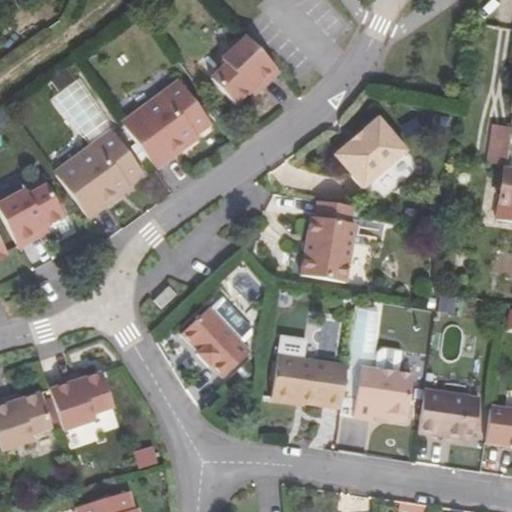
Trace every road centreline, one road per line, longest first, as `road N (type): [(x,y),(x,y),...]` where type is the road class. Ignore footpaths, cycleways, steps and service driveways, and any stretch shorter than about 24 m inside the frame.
road 1 (residential): [(118,320),(119,282),(136,247),(347,78),(386,0)]
road 2 (residential): [(511,503),(214,469)]
road 3 (residential): [(214,469),(118,320)]
road 4 (track): [(116,0),(0,81)]
road 5 (residential): [(0,342),(85,316),(118,320)]
